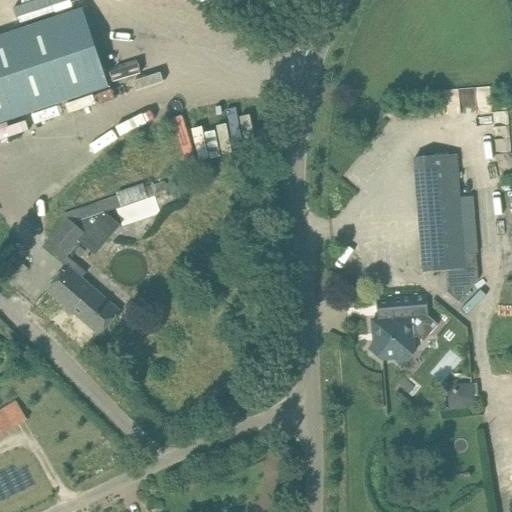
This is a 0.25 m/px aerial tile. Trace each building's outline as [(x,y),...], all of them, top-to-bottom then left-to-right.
[(25,0),(29,15),(82,3),(81,0),(25,0)] [(0,36),(0,123),(109,87),(83,9),(0,36)] [(459,197),(455,153),(414,157),(423,271),(446,270),(448,292),(459,302),(478,279),(471,196),(459,197)] [(69,216),(42,247),(61,263),(62,261),(67,257),(80,242),(82,240),(91,230),(104,241),(107,244),(122,228),(105,213),(94,204),(69,213),(69,216)] [(68,266),(47,290),(99,335),(120,311),(83,279),(87,274),(67,257),(62,261),(68,266)] [(394,359),(409,371),(410,370),(403,364),(414,351),(414,338),(419,338),(424,342),(438,325),(428,317),(426,294),(393,296),(393,292),(392,292),(394,318),(372,320),(374,343),(369,349),(382,360),(394,359)] [(474,384),(449,385),(451,409),(475,407),(474,384)]
